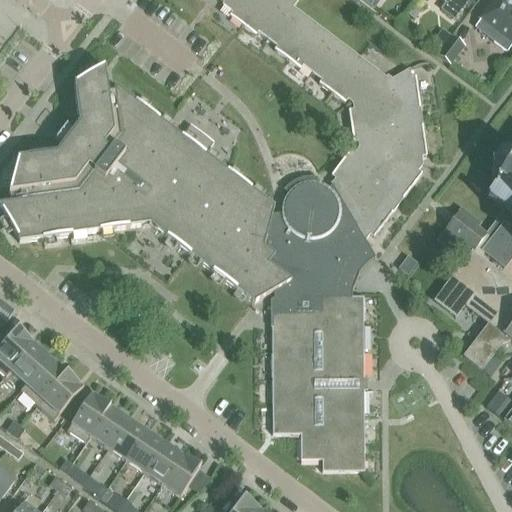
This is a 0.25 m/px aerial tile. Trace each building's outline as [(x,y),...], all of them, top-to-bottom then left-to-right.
[(331,188),(327,194),(324,192),(321,191),(318,190),(315,189),(317,180),(311,180),(305,180),(299,182),(294,184),(289,188),(284,192),(290,198),(288,200),(286,204),(285,209),(284,214),(284,219),(285,221),(270,224),(274,210),(205,157),(214,146),(190,128),(181,140),(113,88),(114,94),(107,95),(104,71),(103,71),(103,72),(75,88),(74,88),(79,128),(56,158),(16,164),(17,164),(9,196),(8,196),(8,197),(25,195),(26,204),(0,207),(0,210),(20,244),(19,244),(19,245),(149,227),(254,307),(255,306),(255,305),(268,288),(274,294),(274,301),(270,303),(270,331),(271,331),(272,438),(300,438),(300,464),(322,463),(322,475),(364,475),(363,300),(352,300),(352,294),(353,290),(354,291),(359,277),(358,277),(360,274),(362,271),(364,269),(366,267),(369,265),(371,263),(374,261),(374,262),(375,261),(365,243),(369,238),(373,241),(422,177),(418,174),(422,168),(421,160),(426,159),(415,80),(410,81),(409,72),(392,82),(387,79),(386,81),(293,10),(300,0),(218,0),(224,4),(222,8),(232,15),(229,19),(255,39),(258,34),(277,49),(274,53),(299,72),(303,68),(321,83),(318,87),(344,106),(347,102),(352,106),(353,112),(348,113),(352,145),(357,145),(358,151),(355,156),(350,153),(331,179),(335,182),(332,187),(331,186),(330,187),(331,188)] [(360,0),(374,11),(380,3),(376,0),(360,0)] [(440,0),(446,4),(445,4),(446,5),(441,11),(454,21),(470,0),(440,0)] [(494,0),(479,21),(480,22),(475,29),(483,35),(487,30),(498,38),(494,43),(507,54),(511,47),(511,4),(506,0),(494,0)] [(451,69),(466,50),(451,39),(436,58),(451,69)] [(364,45),(360,56),(372,61),(376,49),(364,45)] [(487,239),(476,252),(484,258),(486,255),(507,270),(511,263),(511,159),(509,158),(498,159),(491,169),(493,181),(496,183),(494,185),(497,187),(487,200),(505,211),(496,224),(497,225),(487,239)] [(477,231),(480,228),(461,214),(444,236),(472,257),(476,252),(487,239),(477,231)] [(159,247),(150,265),(167,274),(177,256),(159,247)] [(511,285),(481,262),(484,258),(476,252),(472,257),(437,304),(457,320),(466,308),(491,327),(467,358),(465,359),(483,373),(494,358),(503,347),(508,346),(511,343),(511,414),(504,425),(511,430),(511,285)] [(9,375),(33,348),(17,334),(0,352),(0,376),(4,380),(9,375)] [(26,390),(49,363),(33,348),(9,375),(26,390)] [(483,373),(491,379),(502,365),(494,358),(483,373)] [(37,410),(66,378),(49,363),(21,395),(37,410)] [(53,425),(82,393),(66,378),(37,410),(53,425)] [(503,424),(511,412),(511,404),(499,395),(486,411),(503,424)] [(90,442),(110,412),(90,399),(67,435),(86,448),(90,442)] [(108,454),(128,424),(110,412),(90,442),(108,454)] [(126,466),(146,436),(128,424),(108,454),(126,466)] [(6,435),(11,439),(19,429),(13,425),(6,435)] [(17,443),(25,433),(19,429),(11,439),(17,443)] [(144,478),(164,448),(146,436),(126,466),(144,478)] [(14,450),(5,443),(0,450),(0,451),(9,457),(14,450)] [(73,461),(84,468),(93,454),(82,447),(73,461)] [(162,490),(182,460),(164,448),(144,478),(162,490)] [(23,457),(14,450),(9,457),(18,464),(23,457)] [(180,502),(200,472),(182,460),(162,490),(180,502)] [(59,473),(65,478),(72,467),(66,463),(59,473)] [(70,482),(78,472),(72,467),(65,478),(70,482)] [(0,504),(14,486),(0,475),(0,504)] [(57,495),(63,486),(55,480),(49,489),(57,495)] [(71,492),(63,486),(57,495),(65,501),(71,492)] [(94,499),(100,503),(107,493),(101,489),(94,499)] [(105,507),(113,497),(107,493),(100,503),(105,507)] [(255,511),(243,502),(235,511),(255,511)]
